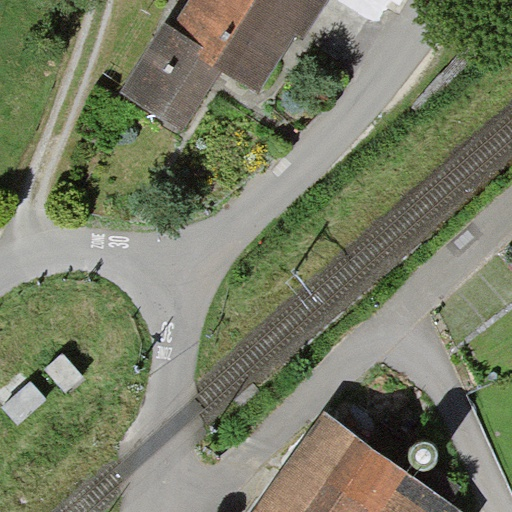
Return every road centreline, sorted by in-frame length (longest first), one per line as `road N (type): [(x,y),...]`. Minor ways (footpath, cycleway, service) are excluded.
road 1 (residential): [(181,279),(364,109),(421,41),(439,0)]
road 2 (residential): [(181,279),(154,511)]
road 3 (unclassified): [(0,271),(41,252),(95,251),(181,279)]
